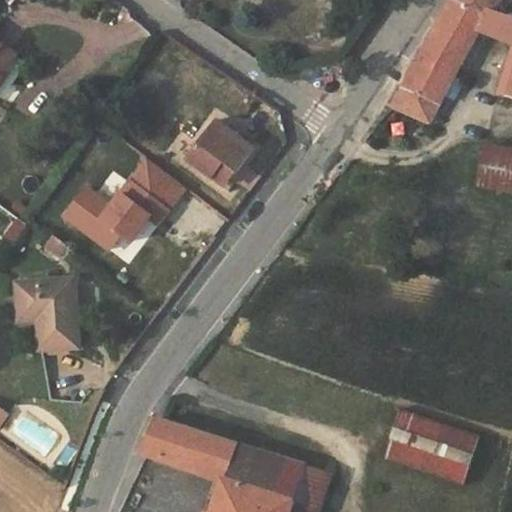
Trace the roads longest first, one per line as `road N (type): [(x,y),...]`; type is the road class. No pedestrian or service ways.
road 1 (residential): [(92,511),(136,391),(324,130)]
road 2 (residential): [(141,0),(324,130)]
road 3 (residential): [(324,130),(418,0)]
